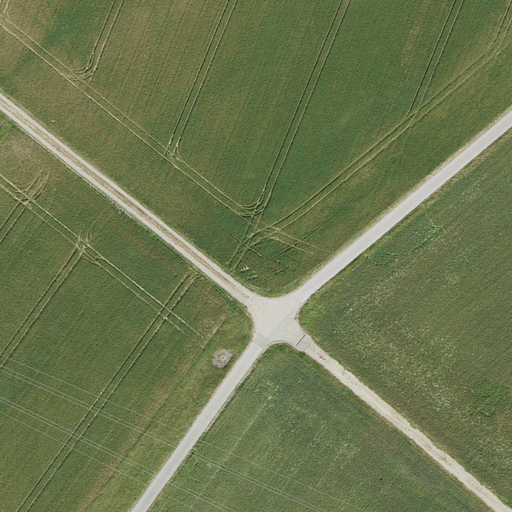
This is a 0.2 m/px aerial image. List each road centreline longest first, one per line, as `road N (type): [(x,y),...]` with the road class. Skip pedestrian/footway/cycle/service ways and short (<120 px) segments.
road 1 (track): [(0,95),(503,511)]
road 2 (unclassified): [(511,117),(278,319),(137,511)]
